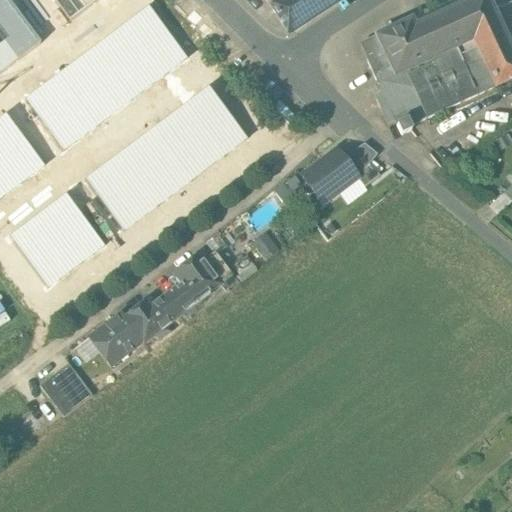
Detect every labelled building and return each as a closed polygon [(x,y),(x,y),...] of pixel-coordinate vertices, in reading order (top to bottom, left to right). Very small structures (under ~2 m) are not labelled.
[(0,0),(0,73),(38,46),(3,0),(0,0)] [(51,0),(67,21),(94,0),(51,0)] [(264,0),(286,33),(337,0),(264,0)] [(511,80),(511,57),(485,0),(476,0),(413,29),(410,23),(375,39),(374,39),(374,40),(359,47),(381,95),(381,96),(374,99),(387,127),(394,124),(396,128),(406,123),(409,129),(511,80)] [(23,102),(62,153),(185,61),(146,9),(23,102)] [(85,183),(123,233),(246,141),(208,90),(85,183)] [(0,198),(39,169),(3,121),(0,123),(0,198)] [(301,178),(321,206),(358,180),(337,152),(301,178)] [(100,247),(64,199),(7,243),(43,291),(100,247)] [(217,235),(205,244),(215,257),(226,248),(217,235)] [(213,275),(198,257),(174,275),(181,285),(163,298),(179,319),(211,295),(209,293),(219,286),(220,285),(213,275)] [(238,286),(224,266),(213,275),(220,285),(219,286),(226,295),(238,286)] [(121,315),(88,340),(110,369),(142,345),(143,346),(179,319),(163,298),(150,308),(146,302),(124,319),(121,315)] [(92,397),(68,365),(39,387),(63,419),(92,397)]
